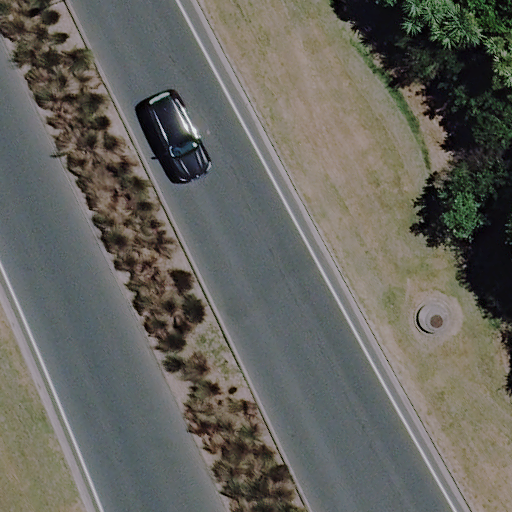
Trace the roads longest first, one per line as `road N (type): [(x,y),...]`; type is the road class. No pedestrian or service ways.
road 1 (secondary): [(108,0),(379,511)]
road 2 (secondary): [(158,511),(0,160)]
